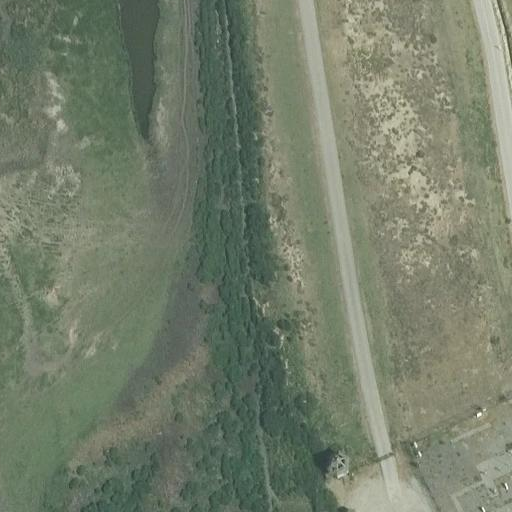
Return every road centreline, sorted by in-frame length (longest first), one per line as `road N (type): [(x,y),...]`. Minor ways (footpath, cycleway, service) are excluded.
road 1 (track): [(384,458),(312,119),(300,0)]
road 2 (track): [(478,0),(511,178)]
